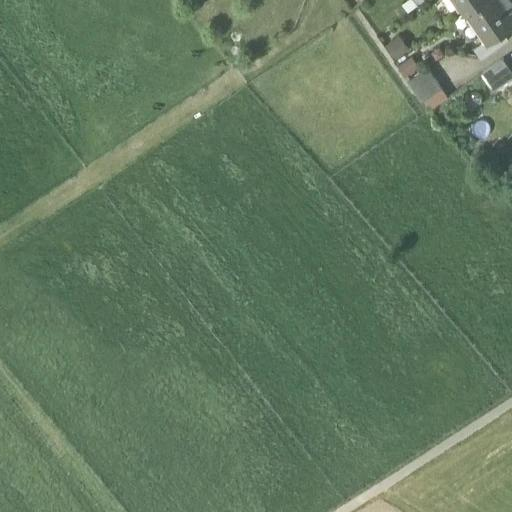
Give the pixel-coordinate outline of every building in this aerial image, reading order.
[(459,0),(467,10),(469,9),(481,0),(459,0)] [(511,0),(481,0),(469,9),(489,37),(490,38),(502,29),(502,30),(511,22),(511,0)] [(489,37),(473,48),(481,59),(509,39),(502,30),(502,29),(490,38),(489,37)] [(511,71),(503,58),(482,72),(495,90),(511,77),(511,71)] [(434,77),(427,67),(407,81),(414,91),(434,77)] [(434,77),(414,91),(422,101),(424,100),(441,87),(434,77)] [(441,87),(424,100),(430,109),(448,97),(441,87)]
